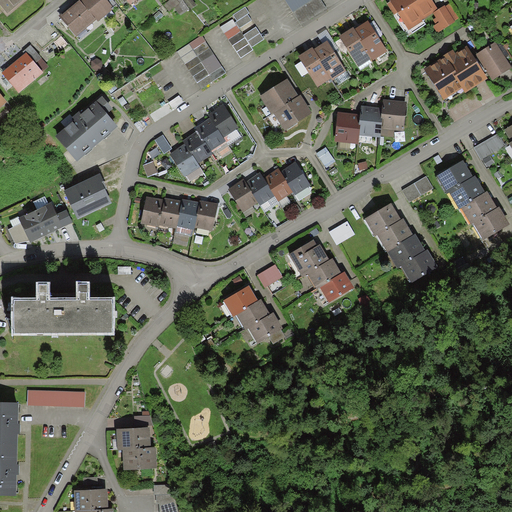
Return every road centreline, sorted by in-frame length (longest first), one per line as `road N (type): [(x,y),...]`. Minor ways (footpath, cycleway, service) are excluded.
road 1 (residential): [(128,178),(139,143),(156,123),(348,0)]
road 2 (track): [(229,432),(261,437),(511,376)]
road 3 (residential): [(128,178),(205,194),(260,157),(304,149),(340,200)]
road 4 (residential): [(511,101),(340,200)]
road 5 (residential): [(199,282),(139,344),(92,427)]
road 6 (residential): [(340,200),(199,282)]
